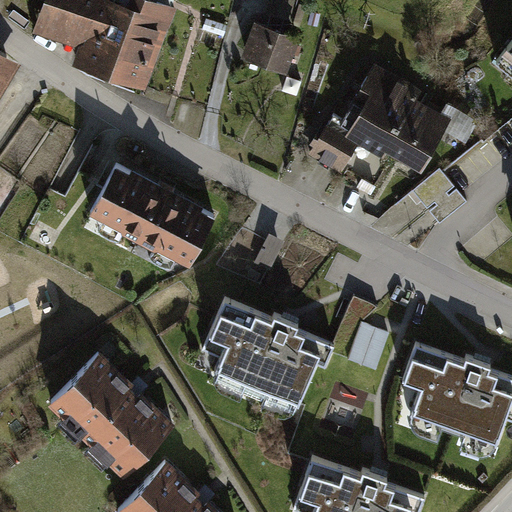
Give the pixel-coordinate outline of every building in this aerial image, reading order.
[(42,0),(48,2),(39,28),(93,45),(86,67),(146,86),(173,5),(158,0),(42,0)] [(257,23),(246,53),(285,67),(296,37),(257,23)] [(511,39),(498,58),(511,69),(511,39)] [(355,99),(344,118),(335,113),(313,151),(342,168),(357,143),(348,138),(353,129),(386,148),(389,142),(421,161),(444,123),(412,105),(420,92),(384,71),(364,105),(355,99)] [(221,216),(121,162),(95,209),(195,263),(221,216)] [(441,167),(414,189),(429,207),(455,185),(441,167)] [(443,219),(467,199),(457,187),(433,207),(443,219)] [(273,235),(261,263),(275,268),(286,240),(273,235)] [(333,344),(225,297),(211,331),(228,338),(217,364),(299,400),(316,362),(324,365),(333,344)] [(381,368),(393,331),(364,322),(352,359),(381,368)] [(511,376),(417,344),(406,378),(423,385),(414,411),(499,439),(507,416),(511,417),(511,376)] [(100,355),(53,406),(124,472),(172,422),(100,355)] [(418,511),(425,495),(314,457),(302,491),(319,497),(314,511),(418,511)] [(219,511),(168,464),(122,511),(219,511)]
